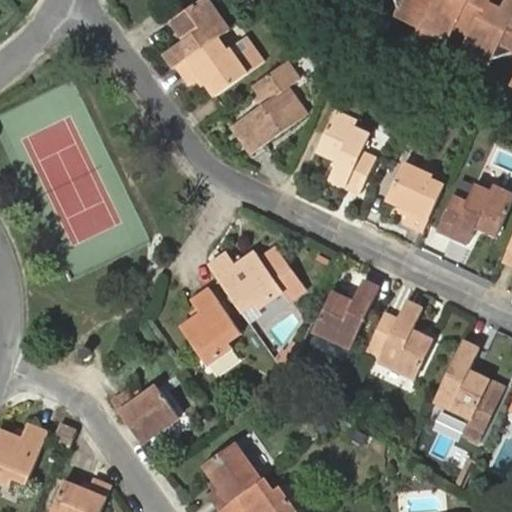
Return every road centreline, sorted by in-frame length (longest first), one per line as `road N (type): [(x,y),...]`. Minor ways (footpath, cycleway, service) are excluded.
road 1 (residential): [(77,2),(210,167),(511,314)]
road 2 (residential): [(0,363),(57,385),(119,448),(163,511)]
road 3 (residential): [(0,363),(18,312),(0,241)]
